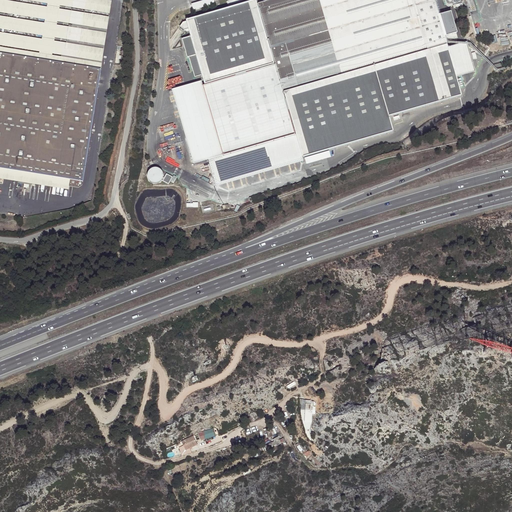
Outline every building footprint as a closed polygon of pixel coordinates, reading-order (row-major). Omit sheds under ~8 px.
[(0,0),(0,50),(99,67),(102,54),(104,39),(107,22),(109,8),(110,3),(93,0),(0,0)] [(266,0),(259,2),(257,3),(256,0),(245,0),(184,18),(189,34),(180,37),(185,56),(187,55),(193,75),(200,73),(203,83),(201,83),(221,153),(294,132),(301,155),(392,127),(388,113),(460,91),(457,77),(448,48),(445,40),(446,40),(433,0),(266,0)] [(213,0),(203,0),(191,4),(193,10),(214,4),(213,0)] [(449,12),(453,25),(456,24),(456,22),(458,22),(455,12),(454,12),(454,10),(449,12)] [(466,42),(448,48),(457,77),(475,71),(466,42)] [(99,67),(0,50),(0,172),(51,182),(64,185),(66,185),(65,192),(79,193),(99,67)] [(221,153),(201,83),(199,82),(171,90),(192,162),(207,157),(221,153)] [(221,153),(207,157),(215,184),(302,158),(301,155),(294,132),(221,153)] [(162,179),(163,177),(163,175),(162,172),(161,170),(158,169),(156,168),(153,168),(151,169),(149,171),(148,173),(147,176),(148,179),(149,181),(152,182),(154,183),(157,183),(159,182),(161,180),(162,179)] [(0,172),(0,183),(50,192),(51,182),(0,172)] [(172,177),(166,174),(164,178),(163,177),(162,179),(161,180),(168,184),(172,177)] [(66,185),(64,185),(51,182),(50,192),(65,195),(65,192),(66,185)] [(300,409),(304,407),(303,406),(302,406),(298,398),(291,402),(296,410),(300,408),(300,409)] [(202,441),(217,435),(214,427),(199,433),(202,441)] [(193,436),(185,440),(186,440),(184,441),(186,445),(184,445),(186,450),(197,445),(193,436)] [(284,441),(282,438),(279,440),(277,437),(272,440),(273,442),(264,447),(266,451),(267,451),(269,453),(272,451),(271,449),(276,446),(281,444),(284,441)]
